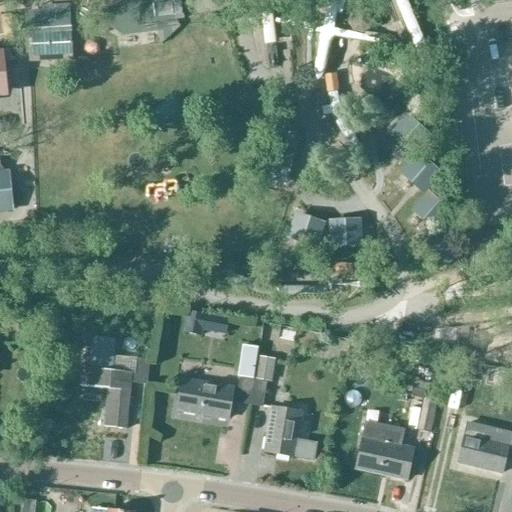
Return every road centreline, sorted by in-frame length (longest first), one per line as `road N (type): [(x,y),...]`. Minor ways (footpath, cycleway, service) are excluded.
road 1 (residential): [(172,488),(0,469)]
road 2 (residential): [(323,511),(172,488)]
